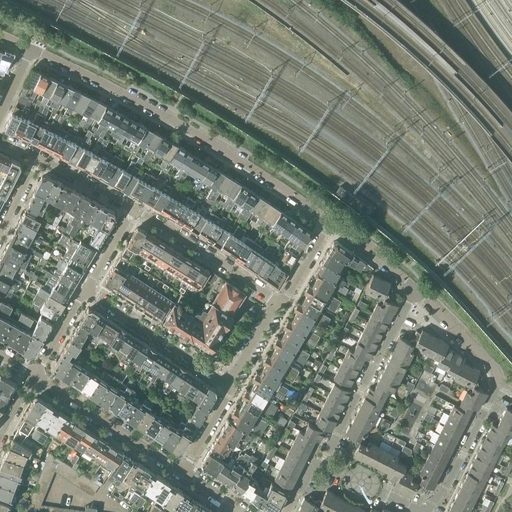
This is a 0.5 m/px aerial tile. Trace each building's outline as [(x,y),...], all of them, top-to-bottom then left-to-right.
[(3,51),(0,58),(0,80),(12,54),(3,51)] [(19,96),(28,100),(40,73),(32,69),(22,92),(19,96)] [(41,92),(49,76),(49,77),(40,73),(28,100),(31,102),(32,102),(37,90),(41,92)] [(44,108),(56,80),(49,76),(41,92),(45,94),(41,101),(38,100),(36,104),(40,106),(44,108)] [(53,107),(64,84),(56,80),(44,108),(47,109),(49,105),(53,107)] [(65,104),(73,88),(64,84),(53,107),(51,111),(55,113),(61,102),(65,104)] [(67,119),(81,92),(73,89),(73,88),(65,104),(69,105),(63,116),(64,117),(67,119)] [(81,111),(90,96),(81,92),(67,119),(70,120),(77,109),(81,111)] [(5,129),(13,133),(28,100),(19,96),(16,103),(24,107),(22,110),(15,107),(5,129)] [(82,127),(97,100),(90,96),(81,111),(85,114),(81,120),(76,118),(74,122),(76,123),(79,125),(82,127)] [(13,133),(20,136),(28,120),(24,118),(29,109),(28,109),(31,102),(28,100),(13,133)] [(97,120),(105,105),(97,100),(82,127),(87,129),(93,118),(97,120)] [(95,134),(98,135),(113,109),(105,105),(97,120),(101,122),(97,129),(93,127),(91,131),(92,132),(95,134)] [(20,136),(28,140),(41,115),(44,108),(40,106),(32,122),(28,120),(20,136)] [(37,144),(44,128),(47,122),(43,120),(45,116),(48,110),(47,109),(44,108),(41,115),(28,140),(37,144)] [(108,127),(112,129),(121,114),(113,109),(98,135),(102,138),(105,132),(106,132),(108,127)] [(44,128),(37,144),(44,148),(58,120),(60,115),(57,113),(53,120),(51,124),(47,122),(44,128)] [(115,139),(117,140),(129,118),(121,114),(112,129),(113,129),(110,134),(114,136),(113,138),(115,139)] [(115,144),(123,148),(124,145),(120,143),(124,135),(129,138),(138,123),(129,118),(117,140),(115,144)] [(44,148),(52,152),(63,130),(59,128),(62,122),(58,120),(44,148)] [(72,130),(59,155),(68,160),(76,143),(72,141),(76,132),(78,130),(76,129),(79,125),(76,123),(72,130)] [(126,150),(131,152),(146,127),(138,123),(129,138),(132,140),(128,147),(124,145),(123,148),(126,150)] [(131,152),(135,154),(136,152),(140,144),(145,147),(152,135),(153,132),(146,127),(131,152)] [(52,152),(59,155),(72,130),(69,128),(67,132),(63,130),(52,152)] [(89,139),(92,132),(91,131),(88,130),(83,139),(79,137),(76,143),(68,160),(75,163),(89,139)] [(144,156),(142,159),(143,159),(147,161),(152,153),(161,136),(153,132),(152,135),(145,147),(148,149),(144,156)] [(156,153),(161,156),(169,141),(161,136),(152,153),(147,161),(150,163),(151,161),(153,158),(154,158),(156,153)] [(95,154),(91,152),(82,167),(90,171),(103,149),(107,141),(99,137),(96,143),(100,145),(95,154)] [(90,140),(89,139),(75,163),(82,167),(91,152),(91,151),(88,149),(91,143),(89,142),(90,140)] [(108,140),(107,141),(103,149),(90,171),(98,175),(107,160),(103,158),(107,152),(112,142),(108,140)] [(155,166),(163,170),(177,145),(169,141),(161,156),(164,158),(160,165),(156,163),(155,166)] [(172,162),(176,165),(185,150),(177,145),(163,170),(166,173),(172,162)] [(174,177),(178,179),(193,155),(185,150),(176,165),(180,167),(174,177)] [(113,184),(121,188),(139,157),(135,154),(125,170),(122,168),(113,184)] [(1,182),(12,159),(3,155),(0,161),(0,173),(0,181),(0,182),(1,182)] [(110,155),(107,160),(98,175),(106,180),(119,158),(114,156),(114,157),(110,155)] [(178,179),(182,181),(185,176),(188,172),(192,174),(201,159),(193,155),(178,179)] [(121,188),(129,192),(138,177),(134,175),(143,159),(142,159),(139,157),(121,188)] [(119,158),(106,180),(113,184),(122,168),(119,167),(123,160),(119,158)] [(0,192),(5,196),(21,165),(20,165),(19,163),(20,163),(12,159),(1,182),(0,182),(0,181),(0,192)] [(190,186),(191,187),(194,189),(209,164),(201,159),(192,174),(196,177),(193,181),(190,186)] [(204,181),(208,184),(217,169),(209,164),(194,189),(198,191),(201,186),(204,181)] [(129,192),(136,197),(149,175),(151,169),(149,168),(146,173),(145,172),(144,174),(140,172),(138,177),(129,192)] [(206,196),(208,197),(210,198),(225,174),(217,169),(208,184),(212,186),(209,191),(206,196)] [(210,198),(216,202),(217,203),(220,200),(216,197),(220,191),(224,193),(233,179),(225,174),(210,198)] [(42,177),(24,211),(34,216),(53,179),(46,175),(46,176),(42,177)] [(136,197),(144,201),(152,187),(153,186),(152,185),(149,184),(152,179),(153,177),(152,176),(149,175),(136,197)] [(144,201),(151,205),(152,205),(166,181),(164,180),(162,178),(160,181),(157,188),(153,185),(153,186),(152,187),(144,201)] [(62,184),(53,179),(34,216),(44,221),(45,218),(46,216),(42,214),(45,207),(49,198),(54,200),(62,184)] [(151,205),(159,210),(168,194),(174,184),(167,179),(166,181),(152,205),(151,205)] [(225,208),(241,184),(233,179),(224,193),(228,196),(224,202),(220,200),(217,203),(224,207),(225,208)] [(167,215),(181,190),(185,183),(182,181),(178,188),(172,197),(168,194),(159,210),(167,215)] [(71,189),(62,184),(54,200),(58,203),(53,212),(58,214),(71,189)] [(240,204),(249,189),(241,184),(225,208),(229,211),(235,201),(240,204)] [(336,192),(365,214),(365,215),(366,215),(366,214),(370,210),(370,209),(370,208),(341,186),(340,186),(339,186),(336,191),(336,192)] [(56,227),(57,224),(63,213),(64,213),(67,207),(71,210),(81,194),(71,189),(58,214),(54,222),(53,225),(56,227)] [(241,219),(257,195),(249,189),(240,204),(243,207),(241,211),(237,216),(241,219)] [(185,192),(181,190),(167,215),(174,219),(184,203),(187,197),(183,195),(185,192)] [(64,231),(69,234),(90,198),(81,194),(71,210),(75,212),(65,229),(61,227),(60,229),(64,231)] [(197,206),(198,205),(197,203),(201,197),(199,195),(197,197),(196,199),(181,223),(189,228),(199,213),(201,209),(197,206)] [(255,214),(265,200),(257,195),(241,219),(245,221),(248,216),(251,211),(255,214)] [(196,199),(194,198),(193,197),(187,206),(184,203),(174,219),(181,223),(196,199)] [(197,233),(212,209),(216,202),(210,198),(208,197),(206,200),(204,203),(208,205),(207,208),(203,206),(201,209),(199,213),(189,228),(197,233)] [(85,217),(89,219),(98,203),(90,198),(69,234),(73,236),(85,217)] [(249,224),(250,224),(253,226),(257,229),(259,226),(273,205),(265,200),(255,214),(259,217),(255,223),(251,220),(249,224)] [(89,230),(93,232),(98,224),(108,208),(98,203),(89,219),(93,222),(89,230)] [(267,222),(271,225),(280,210),(273,205),(259,226),(262,228),(267,222)] [(108,208),(98,224),(107,230),(115,216),(114,212),(115,212),(108,208)] [(197,233),(205,238),(214,223),(210,220),(215,211),(212,209),(197,233)] [(268,237),(272,240),(288,216),(280,210),(271,225),(275,227),(268,237)] [(24,211),(21,219),(37,227),(39,223),(47,228),(54,232),(57,227),(56,227),(53,225),(44,221),(34,216),(24,211)] [(223,216),(221,219),(218,217),(214,223),(205,238),(211,242),(226,218),(223,216)] [(211,242),(219,247),(228,232),(232,227),(228,225),(232,219),(227,216),(226,218),(211,242)] [(273,240),(275,242),(276,242),(282,232),(286,235),(296,221),(288,216),(272,240),(273,240)] [(21,219),(17,226),(42,239),(43,237),(40,236),(41,234),(35,231),(37,227),(21,219)] [(287,250),(291,245),(303,226),(296,221),(286,235),(290,238),(283,248),(287,250)] [(93,232),(86,244),(96,249),(107,230),(98,224),(93,232)] [(42,239),(17,226),(13,233),(29,242),(33,244),(35,241),(40,243),(41,241),(42,239)] [(126,245),(135,251),(147,232),(139,228),(137,226),(136,228),(126,245)] [(219,247),(226,252),(241,228),(238,226),(232,235),(228,232),(219,247)] [(234,257),(241,262),(255,240),(257,238),(261,232),(257,229),(253,226),(251,229),(255,232),(250,240),(246,238),(234,257)] [(303,226),(291,245),(299,251),(302,246),(303,247),(312,232),(311,231),(312,230),(307,227),(306,228),(303,226)] [(242,235),(245,231),(241,228),(226,252),(234,257),(246,238),(242,235)] [(147,232),(135,251),(136,251),(144,257),(152,245),(156,238),(152,235),(147,232)] [(13,233),(9,242),(34,255),(41,259),(42,258),(43,255),(27,247),(29,242),(13,233)] [(63,234),(60,239),(91,257),(96,249),(86,244),(80,240),(79,243),(63,234)] [(152,261),(153,262),(165,244),(156,238),(152,245),(144,257),(152,261)] [(241,262),(248,267),(258,251),(261,247),(258,245),(257,245),(259,242),(260,241),(257,238),(255,240),(241,262)] [(68,248),(66,252),(87,264),(91,257),(60,239),(58,242),(68,248)] [(333,242),(328,251),(348,263),(360,269),(365,262),(359,258),(357,260),(351,257),(353,253),(337,241),(333,242)] [(32,258),(34,255),(9,242),(5,250),(21,258),(23,254),(32,259),(32,258)] [(257,273),(263,277),(275,258),(272,255),(279,245),(276,242),(275,242),(271,248),(257,273)] [(153,262),(162,268),(174,249),(165,244),(153,262)] [(126,245),(115,264),(126,271),(127,271),(130,266),(132,263),(134,260),(132,259),(136,251),(135,251),(126,245)] [(258,251),(248,267),(257,273),(271,248),(268,246),(267,246),(265,250),(261,247),(258,251)] [(263,277),(271,283),(289,252),(287,250),(283,248),(282,247),(280,250),(283,253),(279,260),(275,258),(263,277)] [(162,268),(171,273),(182,255),(174,249),(162,268)] [(5,250),(1,257),(26,270),(27,268),(23,266),(26,260),(21,258),(5,250)] [(43,255),(42,258),(46,260),(51,254),(45,251),(43,255)] [(328,251),(322,261),(342,273),(344,269),(348,263),(328,251)] [(57,256),(58,257),(83,271),(87,264),(66,252),(64,255),(59,252),(57,256)] [(289,252),(271,283),(278,288),(296,257),(291,253),(289,252)] [(171,273),(179,279),(191,260),(182,255),(171,273)] [(1,257),(0,259),(0,266),(13,273),(17,276),(19,272),(21,272),(22,271),(25,272),(24,273),(32,277),(34,274),(26,270),(1,257)] [(58,268),(63,270),(78,279),(83,271),(58,257),(56,261),(61,264),(58,268)] [(179,279),(188,284),(200,266),(191,260),(179,279)] [(322,261),(317,270),(346,287),(350,281),(345,279),(340,276),(342,273),(322,261)] [(372,268),(365,262),(360,269),(359,270),(369,276),(372,268)] [(106,282),(115,288),(126,271),(115,264),(106,279),(105,281),(106,282)] [(0,266),(0,276),(18,285),(20,282),(11,277),(13,273),(0,266)] [(200,266),(188,284),(198,290),(209,272),(200,266)] [(51,270),(49,272),(73,287),(78,279),(63,270),(58,268),(56,271),(54,270),(53,272),(51,270)] [(318,276),(315,281),(330,290),(332,286),(345,294),(348,288),(346,287),(317,270),(315,274),(318,276)] [(47,281),(48,281),(69,294),(73,287),(49,272),(47,271),(45,275),(49,277),(47,281)] [(126,271),(115,288),(124,294),(135,277),(127,271),(126,271)] [(364,291),(378,298),(383,296),(388,286),(382,282),(383,279),(383,278),(382,279),(373,274),(364,291)] [(0,276),(0,285),(2,287),(5,289),(7,285),(8,286),(16,290),(18,285),(0,276)] [(124,294),(133,300),(144,283),(135,277),(124,294)] [(34,284),(40,287),(65,301),(69,294),(48,281),(44,287),(35,281),(34,284)] [(174,302),(163,319),(192,338),(193,337),(210,349),(218,337),(224,326),(224,327),(232,315),(232,314),(245,294),(226,282),(226,281),(225,282),(220,289),(217,294),(207,310),(203,308),(201,311),(200,313),(196,310),(194,315),(190,312),(195,303),(181,294),(176,303),(174,302)] [(309,284),(306,287),(337,306),(340,300),(328,293),(330,290),(315,281),(312,286),(309,284)] [(133,300),(142,306),(152,291),(153,289),(152,288),(144,283),(133,300)] [(40,287),(35,295),(60,309),(65,301),(40,287)] [(307,293),(304,298),(320,307),(322,304),(334,311),(337,306),(306,287),(304,291),(307,293)] [(142,306),(151,312),(152,311),(162,294),(153,289),(152,291),(142,306)] [(0,314),(6,303),(12,293),(6,290),(0,300),(0,314)] [(40,308),(44,311),(55,317),(60,309),(35,295),(34,294),(32,299),(42,304),(40,308)] [(152,311),(151,312),(152,312),(161,318),(172,301),(162,294),(152,311)] [(298,301),(296,305),(327,323),(330,318),(318,311),(320,307),(304,298),(301,303),(298,301)] [(379,299),(372,313),(388,321),(390,318),(392,313),(393,311),(394,312),(394,311),(391,310),(394,303),(384,298),(379,299)] [(359,300),(357,305),(364,309),(367,304),(359,300)] [(0,314),(0,337),(1,338),(11,320),(6,318),(12,306),(6,303),(0,314)] [(297,311),(294,316),(317,330),(319,326),(324,329),(327,323),(296,305),(294,309),(297,311)] [(88,309),(81,322),(90,327),(98,313),(91,308),(88,309)] [(7,341),(11,343),(27,314),(25,313),(21,311),(15,323),(11,320),(1,338),(2,338),(7,341)] [(41,315),(22,350),(30,354),(33,353),(34,353),(55,317),(44,311),(41,315)] [(349,313),(346,311),(341,320),(344,322),(349,313)] [(91,341),(92,341),(105,317),(98,313),(90,327),(86,333),(90,335),(89,336),(91,337),(89,340),(91,341)] [(372,313),(367,323),(383,331),(384,329),(384,330),(387,325),(386,324),(388,321),(372,313)] [(27,314),(11,343),(16,346),(21,349),(22,349),(22,350),(41,315),(37,322),(32,319),(33,318),(29,316),(27,314)] [(288,319),(285,323),(316,341),(320,336),(315,333),(317,330),(294,316),(291,321),(288,319)] [(100,335),(104,338),(113,322),(105,317),(92,341),(95,343),(100,335)] [(81,322),(71,338),(80,343),(86,333),(90,327),(81,322)] [(99,356),(100,356),(102,357),(106,351),(121,328),(113,322),(104,338),(107,340),(104,346),(106,347),(99,356)] [(286,328),(283,333),(299,342),(301,339),(313,346),(316,341),(285,323),(283,326),(286,328)] [(367,323),(362,333),(378,341),(379,339),(382,334),(383,331),(367,323)] [(106,351),(108,353),(109,353),(111,350),(114,353),(118,347),(128,332),(121,328),(106,351)] [(417,348),(429,355),(437,338),(435,337),(430,335),(429,334),(429,333),(428,333),(427,337),(416,331),(415,333),(417,334),(414,338),(416,339),(415,343),(417,348)] [(128,332),(118,347),(122,350),(116,358),(117,359),(120,361),(135,337),(128,332)] [(277,336),(275,340),(306,359),(309,353),(297,346),(299,342),(283,333),(280,338),(277,336)] [(362,333),(357,342),(373,350),(374,348),(375,348),(377,344),(377,343),(378,341),(362,333)] [(132,356),(133,357),(142,342),(135,337),(120,361),(124,363),(126,359),(129,362),(132,356)] [(71,338),(63,351),(73,357),(76,353),(82,344),(80,343),(71,338)] [(393,351),(392,353),(408,362),(415,349),(413,343),(403,338),(399,345),(396,344),(395,344),(396,345),(395,346),(393,351)] [(436,364),(438,365),(446,348),(448,344),(444,342),(439,339),(437,338),(429,355),(439,360),(436,364)] [(276,346),(273,351),(288,360),(291,361),(294,363),(296,360),(303,364),(306,359),(275,340),(273,344),(276,346)] [(131,368),(135,370),(150,346),(142,342),(133,357),(136,359),(131,368)] [(348,348),(348,349),(364,358),(367,359),(368,360),(368,359),(368,360),(371,356),(373,351),(373,350),(357,342),(353,351),(348,348)] [(144,364),(148,366),(157,351),(150,346),(135,370),(138,372),(144,364)] [(438,365),(448,370),(456,354),(454,353),(455,353),(449,350),(446,348),(438,365)] [(348,349),(343,359),(359,367),(360,365),(363,361),(362,361),(364,358),(348,349)] [(54,370),(61,375),(73,357),(63,351),(53,367),(54,367),(54,370)] [(146,378),(150,380),(164,356),(157,351),(148,366),(151,369),(146,378)] [(288,360),(273,351),(270,356),(267,354),(265,358),(295,376),(299,371),(290,366),(286,363),(288,360)] [(61,375),(70,381),(85,359),(76,353),(73,357),(61,375)] [(389,360),(387,362),(404,371),(408,362),(392,353),(391,355),(388,360),(389,360)] [(455,379),(463,363),(465,358),(461,356),(456,354),(448,370),(456,374),(453,378),(455,379)] [(159,374),(163,376),(172,361),(164,356),(150,380),(152,381),(153,378),(155,379),(159,374)] [(265,363),(262,368),(278,378),(280,374),(292,381),(295,376),(265,358),(262,361),(265,363)] [(70,381),(80,387),(94,365),(91,362),(85,359),(70,381)] [(343,359),(338,369),(354,377),(355,375),(358,370),(359,367),(343,359)] [(162,388),(164,390),(180,366),(172,361),(163,376),(166,379),(162,384),(164,385),(162,388)] [(384,370),(382,372),(399,380),(404,371),(387,362),(386,365),(384,369),(384,370)] [(472,368),(471,367),(470,366),(465,364),(463,363),(455,379),(465,384),(467,385),(473,384),(474,380),(477,376),(478,373),(479,371),(472,368)] [(423,369),(431,373),(433,368),(425,364),(423,368),(423,369)] [(99,368),(94,365),(80,387),(89,393),(101,374),(96,371),(99,368)] [(174,383),(178,386),(187,371),(180,366),(164,390),(162,393),(160,396),(164,399),(174,383)] [(413,375),(418,377),(421,370),(421,368),(417,366),(413,375)] [(135,370),(131,368),(127,374),(131,377),(135,370)] [(256,371),(254,375),(285,394),(288,389),(276,381),(278,378),(262,368),(259,373),(256,371)] [(354,377),(338,369),(333,378),(349,386),(350,385),(353,380),(354,377)] [(89,393),(98,399),(113,377),(103,371),(101,374),(89,393)] [(179,399),(194,375),(187,371),(178,386),(181,388),(177,394),(179,395),(177,398),(179,399)] [(379,379),(374,390),(385,396),(389,389),(393,391),(399,380),(382,372),(381,375),(379,379)] [(0,374),(0,391),(2,388),(10,393),(16,384),(0,374)] [(188,393),(192,395),(201,380),(194,375),(179,399),(183,402),(185,398),(188,393)] [(272,399),(275,395),(282,399),(285,394),(254,375),(252,379),(255,381),(252,386),(267,395),(272,399)] [(113,377),(98,399),(102,401),(107,405),(118,389),(120,386),(122,383),(113,377)] [(107,405),(116,411),(135,383),(131,380),(129,379),(126,385),(127,386),(124,389),(120,386),(118,389),(107,405)] [(193,404),(196,406),(208,385),(201,380),(192,395),(196,398),(192,404),(193,404)] [(404,389),(410,392),(414,385),(407,382),(404,389)] [(116,411),(126,417),(136,400),(138,398),(133,395),(136,392),(132,389),(135,383),(116,411)] [(334,383),(328,394),(345,402),(346,399),(349,395),(348,395),(350,391),(334,383)] [(449,388),(441,384),(438,389),(445,392),(447,392),(449,388)] [(194,409),(190,416),(195,419),(199,421),(216,392),(215,389),(208,385),(196,406),(194,409)] [(453,404),(448,415),(465,423),(465,421),(466,422),(468,417),(473,407),(477,409),(479,406),(481,402),(482,399),(483,400),(483,399),(480,397),(483,390),(473,385),(468,387),(458,407),(453,404)] [(246,389),(244,393),(274,412),(278,406),(270,402),(272,399),(267,395),(252,386),(249,391),(246,389)] [(366,394),(364,397),(380,406),(385,396),(374,390),(369,387),(368,389),(366,393),(366,394)] [(0,405),(2,406),(8,397),(7,397),(10,393),(2,388),(0,391),(0,405)] [(293,399),(297,401),(301,395),(297,392),(293,399)] [(245,398),(241,403),(257,413),(259,409),(271,417),(274,412),(244,393),(241,396),(245,398)] [(328,394),(324,403),(340,412),(341,409),(344,405),(343,404),(345,402),(328,394)] [(444,404),(446,400),(435,395),(433,399),(444,404)] [(134,422),(143,428),(154,412),(149,409),(156,399),(153,396),(150,401),(149,401),(134,422)] [(361,403),(359,407),(376,415),(380,406),(364,397),(363,399),(361,403)] [(36,418),(46,403),(38,398),(35,398),(35,399),(24,416),(34,421),(36,418)] [(126,417),(134,422),(149,401),(145,398),(141,403),(136,400),(126,417)] [(33,442),(34,443),(55,409),(46,403),(36,418),(40,421),(31,434),(37,437),(33,442)] [(236,406),(233,410),(264,430),(267,424),(255,416),(257,413),(241,403),(239,408),(236,406)] [(284,407),(286,408),(292,411),(294,408),(294,407),(290,405),(287,403),(284,407)] [(324,403),(319,412),(336,420),(336,419),(339,414),(340,412),(324,403)] [(356,413),(354,416),(371,425),(376,415),(359,407),(359,408),(358,408),(356,413)] [(395,417),(399,410),(392,407),(389,414),(395,417)] [(502,416),(501,417),(511,422),(511,410),(506,407),(504,411),(502,416)] [(292,411),(286,408),(284,412),(290,416),(292,411)] [(54,433),(55,431),(65,415),(55,409),(34,443),(43,449),(45,446),(40,442),(41,440),(42,441),(47,433),(51,436),(54,433)] [(143,428),(152,434),(167,412),(163,410),(160,413),(159,416),(154,412),(143,428)] [(234,416),(231,420),(246,431),(248,427),(260,435),(264,430),(233,410),(231,414),(234,416)] [(152,434),(162,440),(172,424),(168,421),(169,419),(171,415),(167,412),(152,434)] [(336,420),(319,412),(314,422),(331,430),(333,426),(335,422),(336,420)] [(55,431),(65,437),(75,422),(65,415),(55,431)] [(448,415),(443,424),(460,433),(461,431),(463,427),(465,423),(448,415)] [(34,421),(24,416),(21,422),(30,428),(34,421)] [(185,424),(171,446),(179,451),(181,450),(194,429),(190,427),(195,419),(190,416),(185,424)] [(287,420),(281,416),(275,424),(282,428),(287,420)] [(371,425),(354,416),(353,420),(350,424),(350,426),(349,425),(348,426),(352,428),(348,434),(351,436),(350,438),(354,440),(355,438),(359,440),(364,438),(371,425)] [(498,423),(496,426),(511,434),(511,422),(501,417),(500,419),(498,423)] [(228,419),(223,427),(238,436),(247,441),(250,436),(245,433),(246,431),(231,420),(228,419)] [(162,440),(171,446),(185,424),(181,421),(177,427),(172,424),(162,440)] [(380,430),(383,431),(385,431),(389,424),(384,421),(380,430)] [(17,430),(25,434),(30,428),(21,422),(17,430)] [(65,437),(74,443),(84,427),(75,422),(65,437)] [(299,430),(298,431),(315,439),(319,442),(319,441),(320,441),(322,437),(322,436),(324,431),(308,423),(303,432),(299,430)] [(443,424),(439,434),(455,442),(456,441),(458,436),(460,433),(443,424)] [(487,432),(488,432),(487,434),(503,442),(506,437),(511,440),(511,439),(511,434),(496,426),(493,425),(494,425),(493,424),(492,424),(490,428),(487,432)] [(74,443),(83,449),(93,434),(84,427),(74,443)] [(223,427),(219,435),(232,444),(235,446),(237,447),(240,449),(241,446),(238,445),(239,443),(235,441),(238,436),(223,427)] [(31,449),(34,443),(33,442),(24,436),(25,434),(17,430),(16,432),(12,438),(31,449)] [(298,431),(294,440),(310,448),(311,447),(313,443),(315,439),(298,431)] [(413,438),(417,439),(420,441),(423,434),(417,431),(413,438)] [(285,435),(282,432),(277,439),(281,442),(285,435)] [(384,433),(383,436),(382,436),(391,441),(393,436),(386,432),(384,433)] [(83,449),(93,455),(103,440),(93,434),(83,449)] [(439,434),(434,444),(450,452),(451,450),(453,446),(455,442),(439,434)] [(484,440),(482,444),(498,452),(503,442),(487,434),(486,436),(486,435),(484,440)] [(230,448),(232,444),(219,435),(213,444),(227,453),(230,455),(233,450),(230,448)] [(30,452),(31,449),(12,438),(9,445),(31,455),(31,453),(30,452)] [(91,457),(101,463),(112,446),(103,440),(93,455),(91,457)] [(258,444),(265,449),(268,445),(260,440),(258,444)] [(294,440),(289,450),(305,458),(306,457),(308,452),(310,448),(294,440)] [(367,461),(370,463),(378,446),(365,440),(359,442),(352,455),(359,459),(360,459),(360,458),(362,459),(366,461),(367,461)] [(413,451),(416,453),(421,444),(416,442),(412,449),(413,451)] [(203,467),(214,474),(227,453),(213,444),(209,451),(202,462),(202,463),(203,467)] [(434,444),(429,453),(445,462),(446,460),(448,456),(448,455),(450,452),(434,444)] [(479,450),(477,453),(493,462),(494,460),(499,462),(503,454),(498,452),(482,444),(481,445),(479,450)] [(5,453),(23,461),(42,470),(45,462),(40,460),(40,459),(31,455),(9,445),(5,453)] [(59,446),(52,455),(54,456),(61,447),(59,446)] [(100,465),(110,471),(122,452),(112,446),(101,463),(100,465)] [(376,466),(379,468),(387,451),(378,446),(370,463),(371,464),(375,466),(376,466)] [(404,446),(403,446),(401,450),(410,455),(411,451),(410,449),(404,446)] [(289,450),(284,460),(300,468),(301,466),(304,462),(303,462),(305,458),(289,450)] [(385,471),(388,472),(397,456),(387,451),(379,468),(381,468),(381,469),(385,471)] [(125,484),(129,487),(143,466),(133,460),(121,478),(118,476),(130,458),(126,455),(122,452),(110,471),(107,476),(111,478),(113,479),(118,483),(116,486),(121,490),(125,484)] [(11,469),(22,473),(23,468),(21,467),(23,461),(5,453),(4,455),(0,465),(0,470),(10,474),(11,469)] [(139,511),(136,510),(133,508),(130,511),(95,511),(96,507),(85,506),(85,511),(41,505),(54,471),(92,496),(99,485),(90,480),(81,474),(72,467),(67,465),(54,456),(52,455),(49,453),(45,462),(42,470),(39,477),(37,481),(34,489),(32,494),(29,500),(27,506),(25,510),(24,511),(139,511)] [(214,474),(222,480),(234,462),(230,459),(232,457),(230,455),(227,453),(214,474)] [(231,485),(232,486),(250,456),(245,453),(239,462),(236,459),(234,462),(222,480),(231,485)] [(429,453),(424,463),(440,471),(441,470),(443,465),(445,462),(429,453)] [(493,462),(477,453),(476,455),(474,459),(472,463),(489,471),(494,474),(497,469),(491,466),(493,462)] [(74,454),(67,465),(72,467),(79,456),(74,454)] [(241,491),(242,492),(252,469),(259,459),(251,454),(250,456),(232,486),(241,491)] [(407,461),(397,456),(388,472),(386,477),(390,479),(395,481),(396,482),(404,465),(404,466),(407,461)] [(284,460),(279,469),(295,478),(296,476),(299,472),(299,471),(300,468),(284,460)] [(440,471),(424,463),(417,476),(419,481),(423,483),(421,485),(426,487),(427,485),(429,487),(433,480),(436,481),(435,480),(436,479),(439,474),(440,471)] [(469,469),(467,473),(484,481),(489,471),(472,463),(471,464),(469,469)] [(404,465),(396,482),(393,486),(397,488),(401,490),(402,490),(403,491),(403,492),(405,489),(412,492),(417,482),(415,477),(403,470),(405,466),(404,466),(404,465)] [(129,497),(135,500),(153,473),(143,466),(129,487),(133,490),(129,497)] [(0,481),(14,487),(16,481),(18,481),(22,473),(11,469),(10,474),(0,470),(0,481)] [(256,482),(253,480),(257,472),(252,469),(242,492),(251,498),(253,499),(258,489),(258,487),(256,486),(259,480),(260,478),(258,479),(256,482)] [(295,478),(279,469),(274,479),(291,487),(293,483),(293,484),(295,479),(295,478)] [(90,480),(99,485),(101,487),(102,484),(96,480),(99,475),(95,472),(90,480)] [(147,493),(151,496),(162,478),(153,473),(135,500),(131,506),(133,508),(136,510),(147,493)] [(464,479),(462,482),(479,491),(484,481),(467,473),(467,474),(466,474),(464,479)] [(147,511),(154,511),(172,485),(162,478),(151,496),(156,499),(149,510),(147,511)] [(12,493),(14,487),(0,481),(0,499),(2,495),(12,499),(12,500),(22,504),(27,506),(29,500),(24,498),(24,496),(19,495),(17,496),(14,494),(14,493),(12,493)] [(271,482),(265,492),(281,504),(288,491),(271,482)] [(459,488),(458,492),(474,500),(479,491),(462,482),(462,484),(461,484),(459,488)] [(163,511),(169,505),(173,508),(183,492),(172,485),(154,511),(163,511)] [(258,489),(253,499),(263,506),(272,511),(277,511),(281,504),(265,492),(258,489)] [(322,509),(327,511),(337,511),(343,500),(339,498),(335,495),(333,495),(334,494),(333,493),(326,489),(319,503),(322,509)] [(172,509),(177,511),(183,511),(186,508),(191,511),(197,502),(193,499),(183,492),(173,508),(172,509)] [(455,498),(453,502),(469,510),(474,500),(458,492),(457,494),(457,493),(454,498),(455,498)] [(0,511),(5,511),(7,507),(9,508),(12,500),(12,499),(2,495),(0,499),(0,511)] [(298,511),(297,511),(318,511),(320,510),(317,504),(314,503),(315,500),(311,498),(310,500),(307,499),(304,506),(300,504),(300,505),(301,505),(300,507),(298,511)] [(337,511),(349,511),(353,505),(351,503),(346,501),(343,500),(337,511)] [(205,511),(208,508),(197,501),(197,502),(191,511),(186,508),(183,511),(205,511)] [(450,508),(448,511),(449,511),(468,511),(469,510),(453,502),(452,503),(449,508),(450,508)]
